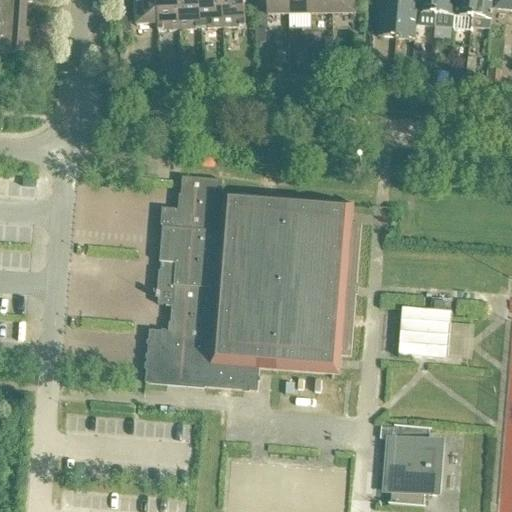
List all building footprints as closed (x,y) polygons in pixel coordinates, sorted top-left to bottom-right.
[(33,0),(29,0),(0,0),(0,17),(23,19),(24,5),(32,6),(33,0)] [(134,0),(136,28),(158,27),(157,0),(134,0)] [(157,0),(158,27),(158,34),(180,33),(178,0),(157,0)] [(178,0),(180,33),(202,32),(200,0),(178,0)] [(223,31),(221,0),(200,0),(202,32),(223,31)] [(221,0),(223,31),(246,30),(244,0),(221,0)] [(267,0),(267,18),(290,18),(289,0),(267,0)] [(289,0),(290,18),(311,18),(311,0),(289,0)] [(333,18),(332,0),(311,0),(311,18),(333,18)] [(355,18),(354,0),(332,0),(333,18),(355,18)] [(397,41),(400,0),(393,0),(393,4),(382,2),(378,40),(397,41)] [(400,0),(397,41),(415,43),(417,28),(419,6),(407,5),(407,0),(400,0)] [(419,0),(419,6),(417,28),(435,30),(435,29),(436,18),(438,0),(419,0)] [(438,0),(436,18),(435,29),(454,31),(455,20),(456,0),(438,0)] [(456,0),(455,20),(473,22),(475,0),(456,0)] [(475,0),(473,22),(474,22),(473,32),(491,33),(492,23),(493,12),(494,0),(475,0)] [(511,0),(494,0),(493,12),(511,13),(511,0)] [(0,35),(30,37),(31,33),(22,32),(23,19),(0,17),(0,35)] [(120,35),(121,50),(130,49),(129,36),(133,36),(132,20),(122,21),(123,35),(120,35)] [(267,31),(256,31),(256,46),(267,46),(267,31)] [(30,37),(0,35),(0,64),(6,64),(6,57),(21,58),(21,57),(20,56),(21,44),(30,44),(30,37)] [(302,50),(311,50),(311,36),(302,36),(302,50)] [(322,36),(311,36),(311,50),(322,50),(322,36)] [(356,40),(356,55),(367,54),(366,40),(356,40)] [(467,61),(465,81),(470,81),(472,82),(474,62),(467,61)] [(410,88),(410,92),(427,94),(429,68),(412,67),(411,76),(410,88)] [(183,79),(184,70),(165,70),(165,78),(183,79)] [(488,73),(487,83),(486,99),(500,100),(502,74),(488,73)] [(224,83),(224,75),(209,75),(209,84),(224,83)] [(411,76),(399,75),(398,87),(410,88),(411,76)] [(372,83),(372,86),(382,86),(382,84),(383,77),(373,76),(372,83)] [(291,89),(291,91),(313,91),(313,90),(313,79),(291,79),(291,89)] [(452,97),(469,98),(470,81),(465,81),(453,80),(452,97)] [(472,82),(470,81),(469,98),(486,99),(487,83),(472,82)] [(432,83),(431,93),(447,94),(448,84),(432,83)] [(172,308),(170,335),(150,333),(147,389),(258,394),(259,372),(332,377),(332,381),(333,381),(336,359),(352,361),(362,227),(347,226),(348,204),(347,203),(346,207),(222,197),(223,184),(183,180),(180,213),(162,211),(160,236),(167,236),(166,241),(166,249),(163,249),(159,296),(157,295),(156,301),(159,301),(158,307),(172,308)] [(403,311),(399,359),(423,361),(448,363),(452,315),(403,311)] [(397,429),(396,443),(389,442),(384,494),(392,495),(391,508),(424,511),(425,497),(437,498),(441,446),(429,445),(429,432),(397,429)]
